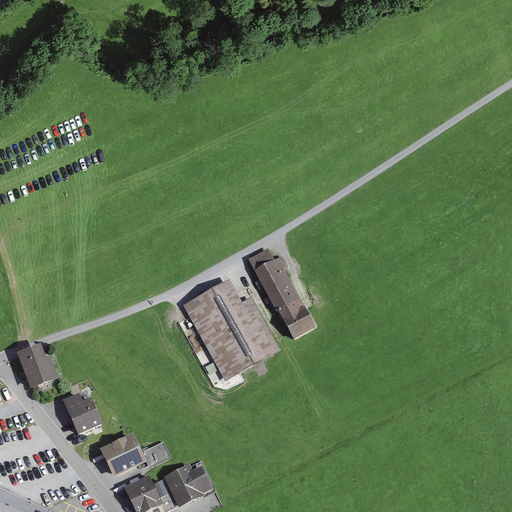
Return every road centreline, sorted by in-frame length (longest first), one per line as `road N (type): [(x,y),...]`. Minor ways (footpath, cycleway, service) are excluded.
road 1 (unclassified): [(511,81),(250,252),(151,303),(0,361)]
road 2 (residential): [(115,511),(0,368)]
